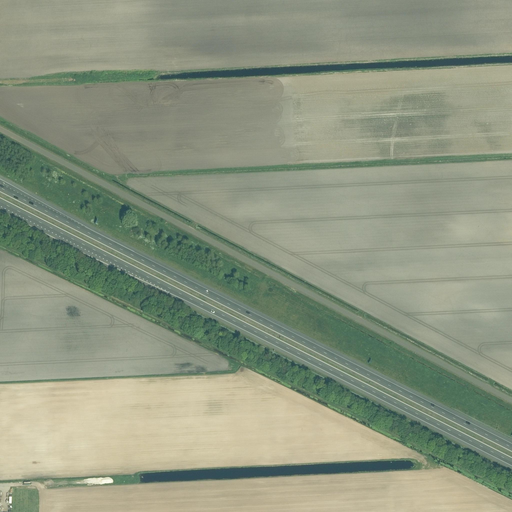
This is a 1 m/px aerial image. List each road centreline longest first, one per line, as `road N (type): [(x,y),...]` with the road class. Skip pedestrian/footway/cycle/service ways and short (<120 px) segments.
road 1 (unclassified): [(0,130),(511,401)]
road 2 (motorway): [(0,202),(511,462)]
road 3 (motorway): [(511,446),(0,188)]
